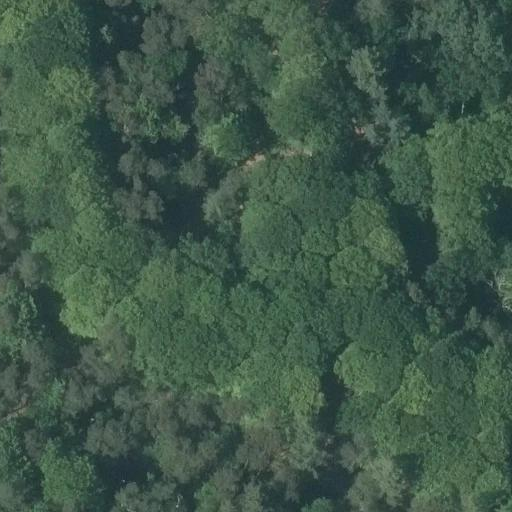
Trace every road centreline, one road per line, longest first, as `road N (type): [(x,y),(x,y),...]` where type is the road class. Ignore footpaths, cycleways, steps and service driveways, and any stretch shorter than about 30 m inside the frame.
road 1 (track): [(3,0),(50,43),(66,224),(125,306),(283,382)]
road 2 (track): [(223,0),(263,266)]
road 3 (track): [(283,382),(510,511)]
road 4 (track): [(511,212),(263,266)]
